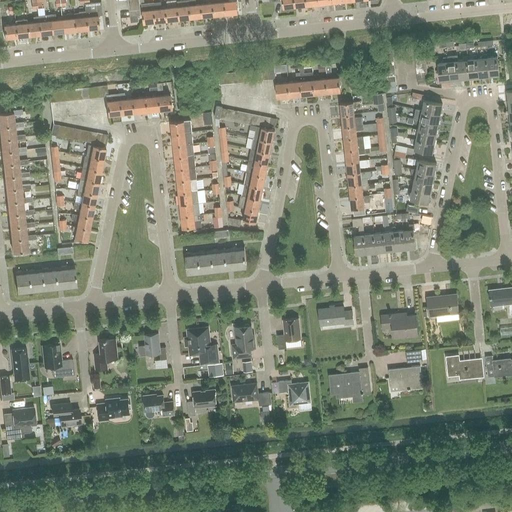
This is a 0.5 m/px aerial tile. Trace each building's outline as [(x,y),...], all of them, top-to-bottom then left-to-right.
[(41,0),(33,0),(32,0),(33,9),(42,8),(41,0)] [(143,0),(139,0),(140,4),(142,4),(142,10),(143,15),(143,16),(144,23),(156,22),(154,3),(144,3),(143,0)] [(188,0),(186,0),(177,1),(178,6),(179,20),(191,18),(189,5),(188,0)] [(195,0),(188,0),(189,5),(191,18),(203,17),(201,4),(196,4),(195,0)] [(224,0),(213,0),(213,3),(215,16),(226,14),(225,1),(224,0)] [(228,0),(229,1),(225,1),(226,14),(238,13),(237,0),(236,0),(228,0)] [(282,0),(283,8),(296,7),(294,0),(282,0)] [(161,2),(154,3),(156,22),(167,21),(166,8),(162,8),(161,2)] [(213,3),(201,4),(203,17),(215,16),(213,3)] [(178,6),(166,8),(167,21),(179,20),(178,6)] [(86,16),(87,29),(99,28),(98,15),(97,10),(85,11),(86,16)] [(75,31),(87,29),(86,16),(85,11),(79,12),(79,13),(73,14),(75,31)] [(63,32),(62,19),(56,19),(55,14),(50,15),(51,33),(63,32)] [(63,32),(75,31),(73,14),(71,14),(70,14),(67,14),(66,15),(62,15),(62,19),(63,32)] [(40,34),(51,33),(50,15),(38,16),(40,34)] [(28,36),(40,34),(38,16),(33,17),(33,22),(27,23),(28,36)] [(16,37),(28,36),(27,23),(15,24),(16,37)] [(4,38),(16,37),(15,24),(3,25),(4,38)] [(480,77),(478,58),(477,54),(473,55),(473,59),(468,59),(470,78),(480,77)] [(489,76),(487,57),(487,54),(482,54),(483,58),(478,58),(480,77),(489,76)] [(460,79),(458,60),(458,55),(448,56),(449,61),(451,80),(460,79)] [(470,78),(468,59),(468,56),(462,57),(462,60),(458,60),(460,79),(470,78)] [(489,76),(500,75),(498,56),(487,57),(489,76)] [(441,81),(451,80),(449,61),(438,62),(441,81)] [(315,95),(314,79),(313,72),(305,73),(304,67),(300,68),(301,81),(303,96),(315,95)] [(328,93),(341,92),(339,77),(326,78),(328,93)] [(315,95),(328,93),(326,78),(314,79),(315,95)] [(290,97),(303,96),(301,81),(288,82),(290,97)] [(277,99),(290,97),(288,82),(276,83),(277,99)] [(133,113),(132,99),(125,99),(125,93),(118,94),(119,100),(120,115),(133,113)] [(383,103),(382,93),(373,94),(374,104),(383,103)] [(159,111),(172,109),(170,94),(157,96),(159,111)] [(146,112),(159,111),(157,96),(144,97),(146,112)] [(133,113),(146,112),(144,97),(132,99),(133,113)] [(108,116),(120,115),(119,100),(106,101),(108,116)] [(342,115),(354,113),(353,107),(361,106),(360,101),(340,103),(342,115)] [(424,101),(422,111),(441,114),(442,105),(424,101)] [(215,113),(214,118),(218,118),(220,119),(222,108),(222,107),(217,106),(215,113)] [(388,116),(396,115),(395,106),(387,107),(388,116)] [(415,109),(413,119),(415,119),(420,120),(439,124),(441,114),(422,111),(415,109)] [(13,112),(0,113),(0,126),(14,125),(14,123),(13,115),(22,114),(22,110),(12,110),(13,112)] [(212,113),(204,114),(205,125),(212,124),(212,113)] [(343,127),(363,125),(363,123),(370,122),(369,119),(363,120),(362,117),(354,118),(354,113),(342,115),(343,127)] [(271,118),(269,129),(275,130),(277,119),(271,118)] [(415,119),(414,124),(419,124),(418,129),(418,130),(437,133),(439,124),(420,120),(415,119)] [(172,135),(192,132),(191,120),(171,122),(172,135)] [(14,125),(0,126),(0,129),(1,139),(16,138),(16,136),(15,128),(24,127),(23,122),(14,123),(14,125)] [(385,134),(384,123),(377,123),(378,135),(385,134)] [(275,130),(269,129),(263,128),(258,127),(253,125),(252,125),(251,130),(256,131),(254,138),(260,139),(273,142),(275,130)] [(344,139),(364,137),(364,136),(357,137),(356,130),(364,129),(363,125),(343,127),(344,139)] [(413,128),(412,133),(417,134),(416,139),(435,143),(437,133),(418,130),(418,129),(413,128)] [(187,144),(193,143),(192,132),(172,135),(173,146),(187,145),(187,144)] [(221,145),(228,144),(226,132),(219,133),(221,145)] [(108,135),(102,134),(99,145),(106,146),(108,135)] [(386,146),(385,134),(378,135),(379,147),(386,146)] [(16,138),(1,139),(2,152),(17,150),(17,148),(16,140),(25,140),(25,135),(16,136),(16,138)] [(345,150),(365,148),(364,137),(344,139),(345,150)] [(270,154),(273,142),(260,139),(253,138),(251,150),(270,154)] [(415,144),(414,149),(433,153),(435,143),(416,139),(415,144)] [(175,158),(195,156),(193,143),(187,144),(187,145),(173,146),(175,158)] [(222,157),(229,157),(228,144),(221,145),(222,157)] [(103,160),(106,148),(88,145),(85,157),(103,160)] [(17,150),(2,152),(4,164),(19,163),(18,161),(18,153),(26,152),(26,147),(17,148),(17,150)] [(347,162),(369,160),(369,159),(360,160),(359,154),(366,153),(365,149),(365,148),(345,150),(347,162)] [(268,165),(270,154),(251,150),(249,161),(268,165)] [(57,152),(50,152),(51,165),(58,164),(57,152)] [(211,165),(218,165),(217,154),(210,154),(211,165)] [(176,169),(196,167),(195,156),(175,158),(176,169)] [(103,160),(85,157),(84,157),(82,168),(101,172),(103,160)] [(401,167),(400,159),(392,160),(393,167),(401,167)] [(19,163),(4,164),(5,177),(20,175),(20,173),(19,166),(28,165),(27,160),(18,161),(19,163)] [(348,174),(370,171),(361,172),(360,167),(370,166),(369,160),(347,162),(348,174)] [(435,174),(437,164),(416,160),(415,165),(417,165),(416,170),(435,174)] [(266,176),(268,165),(249,161),(246,172),(266,176)] [(58,164),(51,165),(53,177),(60,176),(58,164)] [(177,181),(197,179),(196,167),(176,169),(177,181)] [(394,175),(401,174),(401,167),(393,167),(394,175)] [(99,184),(101,172),(82,168),(80,180),(99,184)] [(435,174),(416,170),(413,170),(412,175),(415,175),(414,180),(433,183),(435,174)] [(349,186),(369,184),(369,183),(368,183),(368,178),(371,178),(370,171),(348,174),(349,186)] [(20,175),(5,177),(6,190),(21,188),(21,186),(20,178),(29,177),(29,172),(20,173),(20,175)] [(263,188),(266,176),(246,172),(244,184),(263,188)] [(231,177),(224,177),(225,188),(232,187),(231,177)] [(179,193),(203,190),(198,190),(197,179),(177,181),(179,193)] [(96,196),(99,184),(80,180),(77,192),(96,196)] [(431,193),(433,183),(414,180),(412,189),(431,193)] [(261,199),(263,188),(244,184),(242,195),(241,195),(241,196),(261,199)] [(350,197),(369,195),(363,196),(363,189),(369,189),(369,184),(349,186),(350,197)] [(21,188),(6,190),(8,202),(23,201),(22,198),(22,190),(30,190),(30,185),(21,186),(21,188)] [(429,203),(431,193),(412,189),(410,199),(429,203)] [(180,205),(193,203),(204,202),(203,190),(179,193),(180,205)] [(94,207),(96,196),(77,192),(76,196),(82,197),(81,204),(94,207)] [(350,197),(352,209),(365,208),(364,202),(370,201),(369,195),(350,197)] [(259,211),(261,199),(241,196),(239,206),(246,208),(246,209),(259,211)] [(23,201),(8,202),(9,215),(24,213),(24,211),(23,203),(32,202),(31,197),(22,198),(23,201)] [(94,207),(81,204),(74,203),(73,208),(80,209),(79,216),(92,219),(94,207)] [(181,216),(200,214),(199,203),(193,203),(180,205),(181,216)] [(418,213),(419,207),(408,204),(407,211),(418,213)] [(256,222),(259,211),(246,209),(244,220),(256,222)] [(24,213),(9,215),(10,227),(26,226),(25,223),(24,215),(33,214),(33,210),(24,211),(24,213)] [(216,218),(214,218),(215,227),(223,226),(222,212),(216,213),(216,218)] [(181,216),(183,228),(199,226),(200,220),(201,220),(200,214),(181,216)] [(409,214),(402,214),(403,219),(403,224),(407,223),(407,222),(410,222),(409,214)] [(92,219),(79,216),(71,215),(70,220),(78,221),(76,227),(89,230),(92,219)] [(229,217),(229,224),(240,226),(241,219),(229,217)] [(364,233),(363,223),(363,218),(352,219),(353,227),(359,226),(360,233),(364,233)] [(26,226),(10,227),(12,240),(27,238),(27,236),(26,228),(34,227),(34,223),(25,223),(26,226)] [(89,230),(76,227),(73,227),(72,232),(75,232),(74,239),(87,241),(89,230)] [(230,236),(229,229),(214,231),(215,237),(230,236)] [(404,230),(406,249),(416,248),(413,229),(404,230)] [(396,251),(406,249),(404,230),(394,231),(396,251)] [(386,252),(396,251),(394,231),(384,233),(386,252)] [(376,253),(386,252),(384,233),(374,234),(376,253)] [(366,254),(376,253),(374,234),(364,235),(366,254)] [(27,238),(12,240),(13,253),(28,251),(27,240),(36,239),(35,235),(27,236),(27,238)] [(356,255),(366,254),(364,235),(354,236),(356,255)] [(187,274),(247,268),(244,246),(185,253),(187,274)] [(75,265),(56,267),(15,272),(17,293),(77,286),(75,265)] [(510,315),(511,314),(511,287),(489,290),(491,306),(509,304),(510,315)] [(446,315),(446,321),(460,319),(459,313),(457,294),(428,297),(430,317),(446,315)] [(319,310),(319,316),(320,325),(345,323),(345,325),(354,324),(353,311),(345,312),(344,307),(319,310)] [(394,337),(418,335),(416,315),(399,317),(398,314),(392,315),(392,314),(390,314),(390,315),(382,316),(383,328),(393,327),(394,337)] [(279,350),(287,349),(286,341),(301,339),(299,318),(283,320),(285,335),(277,335),(279,350)] [(244,326),(235,327),(237,345),(232,345),(234,359),(252,357),(251,349),(255,348),(254,335),(252,335),(251,326),(249,326),(248,325),(245,325),(244,326)] [(202,363),(218,362),(216,346),(209,347),(207,328),(188,330),(191,354),(201,353),(202,363)] [(167,359),(166,347),(160,348),(158,334),(145,335),(147,355),(160,353),(161,360),(167,359)] [(101,354),(94,354),(96,370),(107,369),(106,360),(118,359),(116,340),(107,341),(106,339),(99,340),(101,354)] [(52,367),(53,377),(74,375),(73,359),(61,361),(59,343),(55,343),(55,345),(44,346),(46,360),(44,360),(45,368),(52,367)] [(15,381),(29,379),(26,348),(11,350),(15,381)] [(421,350),(406,351),(406,358),(415,357),(416,361),(423,361),(421,350)] [(461,380),(484,377),(482,359),(460,361),(459,356),(447,357),(449,376),(461,375),(461,380)] [(488,377),(511,374),(511,358),(493,361),(492,356),(486,357),(488,377)] [(222,363),(207,364),(209,377),(224,375),(222,363)] [(393,376),(390,377),(391,385),(399,384),(400,390),(408,390),(411,390),(411,389),(414,389),(414,385),(423,384),(421,366),(393,369),(393,376)] [(363,395),(371,393),(368,367),(359,368),(360,372),(329,376),(331,394),(336,393),(337,397),(354,395),(354,401),(364,400),(363,395)] [(0,379),(2,394),(11,393),(9,376),(0,377),(0,379)] [(100,379),(93,380),(94,388),(101,388),(100,379)] [(291,380),(278,382),(279,393),(289,392),(290,398),(289,398),(290,406),(297,405),(297,404),(299,404),(311,403),(309,382),(292,384),(291,380)] [(257,383),(232,386),(233,402),(259,400),(259,406),(271,405),(270,392),(258,394),(257,383)] [(52,386),(43,388),(44,395),(53,393),(52,386)] [(217,406),(215,390),(193,392),(194,401),(187,402),(189,416),(196,415),(195,408),(217,406)] [(164,403),(163,395),(152,397),(152,395),(143,396),(145,412),(146,412),(146,416),(149,418),(152,417),(154,415),(154,411),(163,410),(163,416),(175,415),(173,402),(164,403)] [(117,416),(130,414),(128,399),(115,401),(115,399),(106,400),(106,403),(97,404),(99,422),(109,421),(109,419),(117,418),(117,416)] [(72,403),(56,405),(52,405),(53,415),(60,414),(61,427),(71,426),(70,425),(81,424),(79,409),(73,410),(72,403)] [(311,403),(299,404),(300,411),(312,410),(311,403)] [(7,440),(24,438),(24,433),(32,432),(31,426),(36,425),(34,407),(12,410),(14,423),(5,424),(7,440)]
